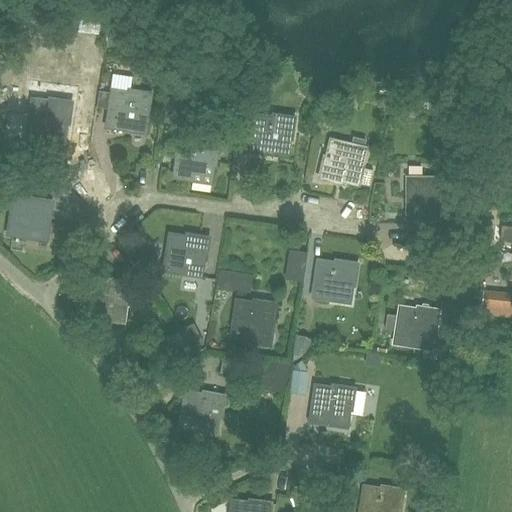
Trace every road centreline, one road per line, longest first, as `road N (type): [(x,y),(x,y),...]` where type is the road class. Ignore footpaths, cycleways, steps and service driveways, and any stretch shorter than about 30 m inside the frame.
road 1 (unclassified): [(41,300),(85,263),(126,204),(145,199),(367,221)]
road 2 (unclassified): [(182,506),(127,402),(41,300)]
road 3 (unclassified): [(182,506),(225,480),(295,456),(381,463)]
